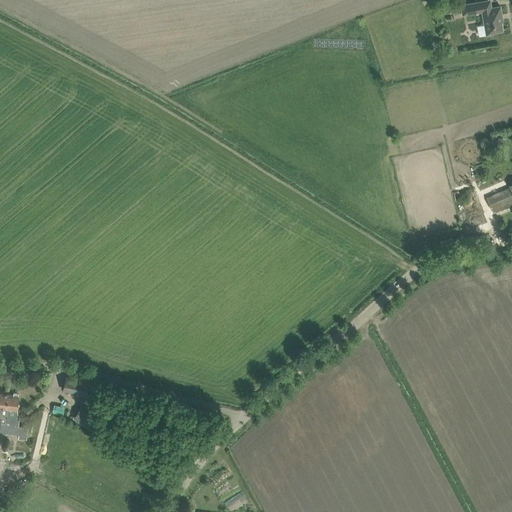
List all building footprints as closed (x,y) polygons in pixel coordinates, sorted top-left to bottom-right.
[(500,5),(492,7),(480,9),(479,1),(461,4),(463,14),(480,11),(480,9),(484,9),(486,23),(484,23),(486,34),(493,33),(493,31),(503,29),(500,15),(502,14),(500,5)] [(492,210),(511,200),(511,183),(509,184),(510,186),(483,198),(485,202),(488,201),(492,210)] [(98,384),(83,380),(66,376),(63,389),(95,397),(98,384)] [(0,420),(5,421),(8,396),(5,396),(6,392),(0,391),(0,420)] [(0,420),(0,435),(5,436),(6,432),(19,434),(20,425),(18,425),(19,418),(16,418),(18,404),(19,394),(6,392),(5,396),(8,396),(5,421),(0,420)] [(74,418),(91,429),(100,416),(82,405),(74,418)]
